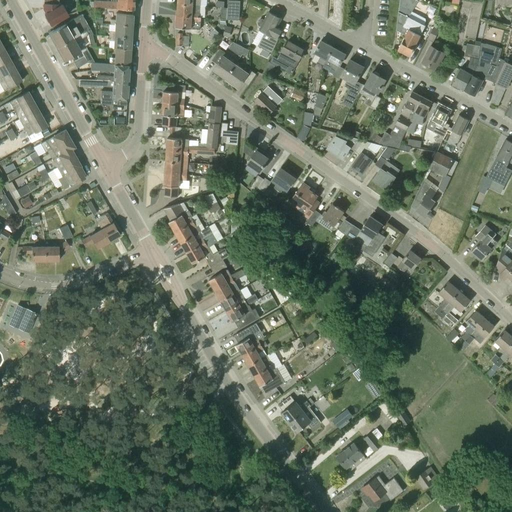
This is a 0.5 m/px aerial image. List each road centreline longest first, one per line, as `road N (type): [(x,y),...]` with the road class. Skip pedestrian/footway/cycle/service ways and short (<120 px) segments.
road 1 (residential): [(511,316),(426,238),(144,41)]
road 2 (tertiary): [(324,511),(234,392),(151,252)]
road 3 (tertiary): [(106,168),(10,0)]
road 4 (residential): [(511,130),(364,50)]
road 5 (residential): [(151,252),(54,286),(0,272)]
road 6 (residential): [(106,168),(136,138),(144,41)]
